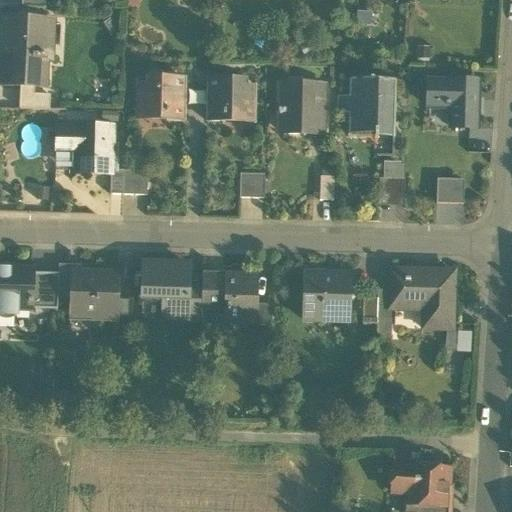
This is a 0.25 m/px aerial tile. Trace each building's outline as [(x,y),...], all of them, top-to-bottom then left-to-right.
[(21,0),(21,9),(44,9),(44,0),(21,0)] [(127,0),(127,9),(140,9),(139,0),(127,0)] [(371,14),(355,13),(355,26),(370,26),(371,14)] [(0,87),(19,89),(34,90),(35,62),(52,63),(54,23),(0,20),(0,87)] [(429,49),(416,49),(415,62),(428,62),(429,49)] [(165,123),(183,123),(184,81),(150,80),(150,86),(137,86),(137,107),(149,108),(149,117),(165,117),(165,123)] [(207,124),(224,125),(224,119),(241,119),(241,110),(253,111),(254,89),(241,88),(241,82),(207,81),(207,124)] [(347,137),(393,139),(395,83),(349,81),(348,99),(348,117),(347,137)] [(449,130),(476,130),(477,85),(428,84),(428,110),(450,110),(449,130)] [(321,138),(323,138),(324,88),(278,87),(277,113),(276,113),(276,117),(283,118),(282,137),(305,137),(305,133),(321,133),(321,138)] [(19,111),(49,112),(50,98),(34,97),(19,96),(19,111)] [(335,117),(348,117),(348,99),(336,98),(335,117)] [(101,114),(101,124),(117,125),(117,114),(101,114)] [(56,130),(55,153),(74,154),(74,173),(74,176),(110,177),(111,177),(111,173),(112,129),(75,128),(75,131),(56,130)] [(55,173),(74,173),(74,154),(55,153),(55,173)] [(378,206),(404,207),(405,163),(383,163),(383,180),(379,180),(378,206)] [(110,197),(122,197),(123,173),(111,173),(111,177),(110,177),(110,197)] [(147,174),(123,173),(122,197),(146,198),(147,174)] [(239,200),(263,201),(264,177),(239,176),(239,200)] [(319,203),(333,203),(334,179),(320,179),(319,203)] [(436,206),(463,206),(463,182),(436,182),(436,206)] [(166,322),(186,323),(187,297),(188,268),(142,266),(141,302),(167,302),(166,322)] [(0,317),(16,318),(16,311),(30,311),(31,275),(31,273),(16,273),(16,268),(7,268),(6,272),(0,272),(0,317)] [(58,271),(58,276),(57,296),(70,297),(72,297),(72,280),(80,280),(80,272),(58,271)] [(445,332),(452,332),(453,274),(430,274),(430,278),(421,278),(421,273),(390,272),(389,293),(389,306),(391,306),(429,307),(428,331),(445,332)] [(57,312),(57,296),(58,276),(31,275),(30,311),(57,312)] [(202,275),(201,297),(187,297),(186,323),(200,323),(201,305),(215,305),(215,281),(216,276),(202,275)] [(302,322),(348,324),(349,305),(354,301),(349,296),(350,277),(303,276),(303,294),(298,299),(303,304),(302,322)] [(93,320),(115,321),(116,302),(116,277),(88,277),(88,281),(80,280),(72,280),(72,297),(70,297),(70,316),(93,316),(93,320)] [(253,322),(254,322),(255,306),(255,282),(215,281),(215,305),(226,305),(225,321),(253,322)] [(377,292),(377,301),(363,301),(363,326),(376,326),(376,320),(390,321),(391,306),(389,306),(389,293),(377,292)] [(115,321),(128,321),(129,302),(116,302),(115,321)] [(253,327),(272,327),(273,307),(255,306),(254,322),(253,322),(253,327)] [(456,332),(452,332),(445,332),(445,350),(456,351),(456,333),(456,332)] [(470,334),(456,333),(456,351),(456,354),(470,355),(470,334)] [(438,509),(445,510),(447,487),(448,470),(438,470),(438,465),(414,463),(413,471),(392,469),(391,491),(408,492),(407,505),(422,506),(422,508),(436,508),(436,509),(438,509)] [(449,511),(451,487),(447,487),(445,510),(438,509),(437,511),(449,511)]
